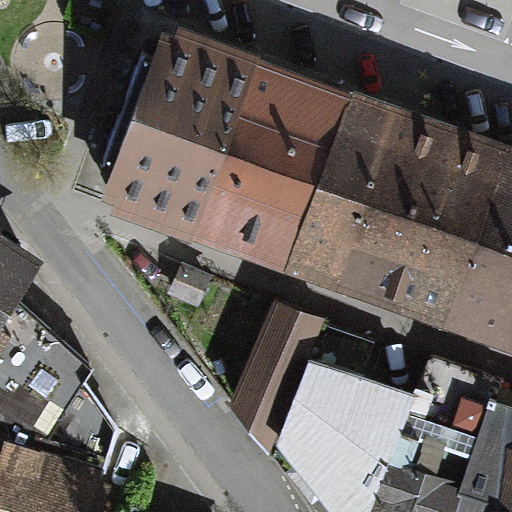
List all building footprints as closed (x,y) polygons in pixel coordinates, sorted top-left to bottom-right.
[(252,69),(170,39),(163,58),(144,51),(106,156),(125,164),(118,183),(125,185),(117,206),(192,234),(200,212),(252,69)] [(202,213),(294,246),(347,104),(252,69),(200,212),(202,213)] [(294,246),(343,265),(396,122),(347,104),(294,246)] [(503,160),(396,122),(343,265),(449,306),(503,160)] [(511,327),(511,163),(503,160),(449,306),(511,327)] [(0,437),(103,469),(113,435),(90,381),(89,366),(91,364),(11,293),(30,263),(0,243),(0,437)] [(197,299),(207,276),(183,266),(173,289),(197,299)] [(272,443),(309,353),(321,319),(323,315),(275,297),(234,396),(272,443)] [(321,319),(309,353),(364,373),(377,338),(321,319)] [(480,431),(483,432),(496,400),(505,378),(430,352),(408,406),(480,431)] [(359,386),(364,373),(309,353),(281,429),(346,511),(352,511),(398,402),(359,386)] [(511,511),(511,404),(496,400),(483,432),(480,431),(453,511),(511,511)] [(408,406),(367,511),(453,511),(480,431),(408,406)] [(0,511),(89,511),(103,469),(0,437),(0,511)]
